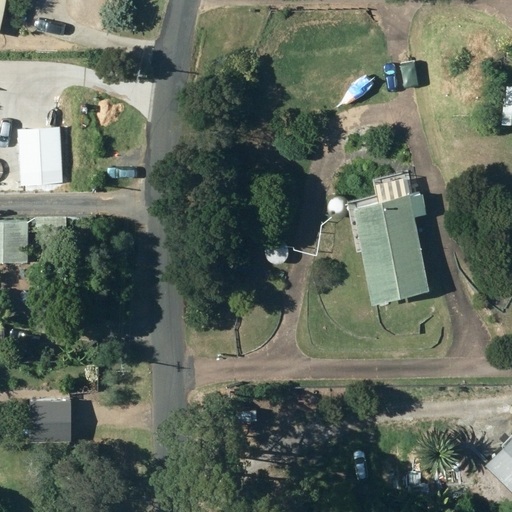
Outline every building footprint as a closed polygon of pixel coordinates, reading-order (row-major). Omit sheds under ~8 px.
[(511,76),(502,75),(499,115),(511,115),(511,76)] [(16,122),(18,171),(60,169),(58,120),(16,122)] [(427,293),(407,197),(348,209),(368,305),(427,293)] [(68,217),(37,217),(37,232),(68,232),(68,217)] [(0,261),(28,262),(30,224),(0,223),(0,261)] [(54,348),(34,348),(35,359),(54,359),(54,348)] [(38,427),(70,427),(70,405),(38,404),(38,427)] [(511,438),(482,468),(511,497),(511,438)]
